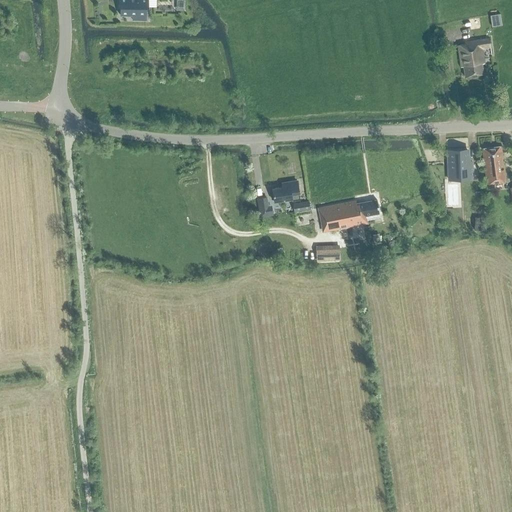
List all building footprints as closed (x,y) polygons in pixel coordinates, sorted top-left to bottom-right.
[(132,20),(146,20),(146,8),(147,8),(147,0),(120,0),(120,16),(121,16),(121,15),(133,15),(133,19),(132,19),(132,20)] [(178,0),(179,10),(187,9),(186,0),(178,0)] [(504,13),(493,14),(494,26),(505,25),(504,13)] [(458,45),(460,67),(463,66),(464,77),(483,75),(481,64),(484,64),(482,49),(491,48),(490,39),(465,42),(465,44),(458,45)] [(482,149),(486,185),(506,183),(501,147),(482,149)] [(472,162),(468,162),(468,151),(450,152),(451,163),(448,164),(449,180),(473,179),(472,162)] [(274,202),(292,200),(292,201),(299,200),(298,194),(297,182),(289,183),(289,187),(272,189),(274,202)] [(259,208),(267,207),(266,197),(258,199),(259,208)] [(318,209),(323,232),(367,223),(366,219),(379,217),(379,214),(377,201),(356,205),(355,202),(318,209)] [(293,204),(294,212),(310,210),(309,202),(293,204)] [(277,214),(276,204),(269,205),(270,215),(277,214)] [(477,217),(477,230),(488,230),(488,217),(477,217)] [(380,243),(379,234),(372,235),(374,244),(380,243)] [(339,258),(337,245),(320,248),(320,250),(314,250),(315,262),(322,261),(322,262),(339,258)]
